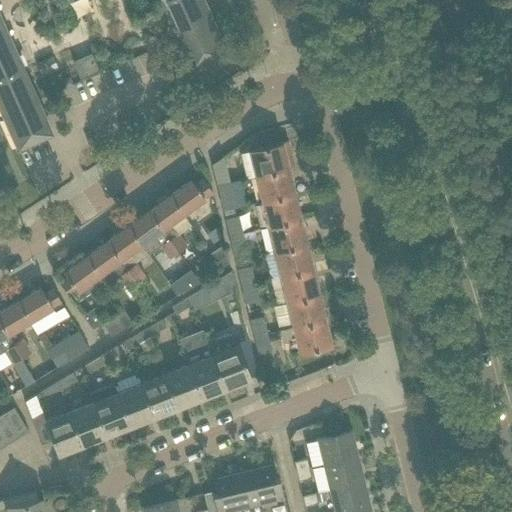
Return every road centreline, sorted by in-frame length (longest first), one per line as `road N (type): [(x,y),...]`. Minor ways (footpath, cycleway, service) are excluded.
road 1 (tertiary): [(511,428),(464,258),(373,0)]
road 2 (residential): [(0,252),(300,78)]
road 3 (residential): [(99,511),(93,484),(385,369)]
road 4 (residential): [(385,369),(323,109),(300,78)]
road 5 (residential): [(421,511),(385,369)]
